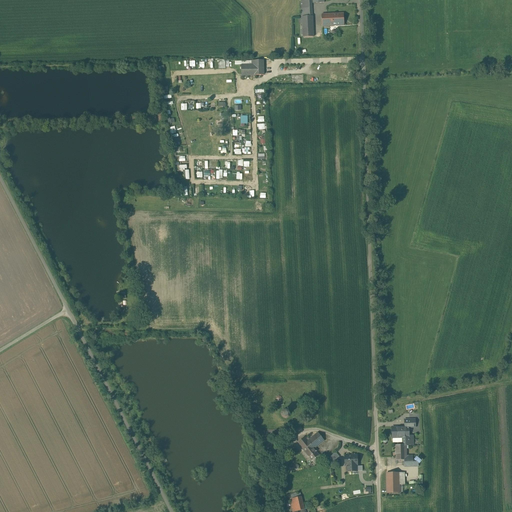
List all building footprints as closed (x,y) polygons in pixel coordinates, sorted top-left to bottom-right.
[(311,1),(301,1),(301,17),(302,17),(312,16),(311,1)] [(343,13),(322,14),(322,27),(344,25),(343,13)] [(312,16),(302,17),(303,19),(301,19),(301,24),(303,24),(303,29),(301,29),(301,35),(303,35),(304,38),(313,37),(312,16)] [(261,61),(251,61),(251,65),(240,66),(240,76),(262,75),(261,61)] [(188,178),(188,165),(178,165),(178,178),(188,178)] [(279,406),(281,411),(282,410),(283,409),(284,409),(285,409),(286,409),(287,409),(288,409),(285,404),(289,402),(288,399),(283,402),(281,397),(277,399),(280,405),(279,406)] [(284,409),(283,409),(282,410),(281,411),(281,412),(281,413),(281,414),(281,415),(282,416),(282,417),(283,417),(284,418),(285,418),(286,418),(287,418),(288,418),(289,417),(289,416),(290,416),(290,415),(290,414),(291,414),(291,413),(290,412),(290,411),(290,410),(289,410),(289,409),(288,409),(287,409),(286,409),(285,409),(284,409)] [(286,418),(285,418),(288,424),(293,421),(290,415),(290,416),(289,416),(289,417),(288,418),(287,418),(286,418)] [(402,437),(409,437),(409,427),(405,427),(392,427),(393,437),(396,437),(396,438),(397,438),(397,437),(402,437)] [(307,441),(304,437),(298,442),(312,460),(319,455),(314,449),(324,440),(318,432),(307,441)] [(403,445),(396,446),(396,459),(396,460),(405,460),(405,459),(405,456),(405,445),(403,445)] [(339,457),(335,452),(328,458),(332,463),(339,457)] [(357,455),(345,456),(345,465),(347,465),(347,471),(357,471),(356,465),(357,465),(357,455)] [(399,473),(386,473),(387,493),(400,493),(399,477),(399,473)] [(294,498),(291,499),(293,508),(294,511),(304,509),(301,496),(294,498)]
